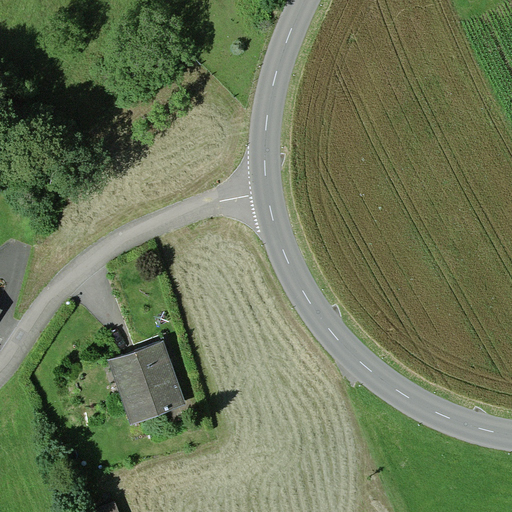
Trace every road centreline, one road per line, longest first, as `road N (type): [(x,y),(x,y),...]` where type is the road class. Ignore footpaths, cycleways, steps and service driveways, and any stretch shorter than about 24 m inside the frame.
road 1 (tertiary): [(266,191),(289,265),(357,361),(406,397),(475,429),(511,434)]
road 2 (residential): [(266,191),(190,208),(104,249),(53,296),(0,368)]
road 3 (tertiary): [(304,0),(265,124),(266,191)]
